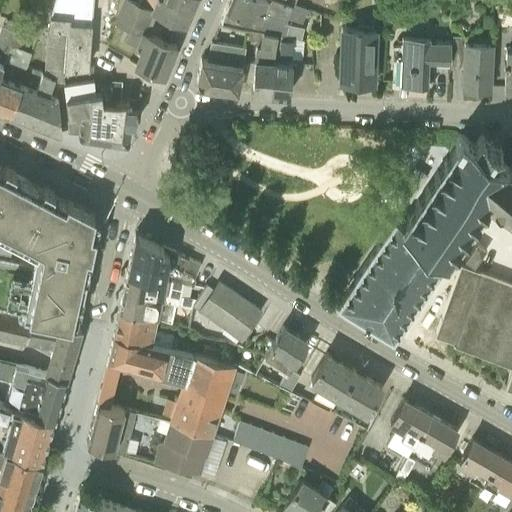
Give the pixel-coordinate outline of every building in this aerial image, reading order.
[(119,0),(117,7),(119,8),(119,7),(152,21),(156,12),(185,22),(194,0),(140,0),(140,2),(136,0),(119,0)] [(226,0),(225,4),(220,21),(241,27),(249,28),(249,26),(276,32),(284,34),(288,24),(283,22),(285,15),(302,21),(308,8),(294,3),(290,1),(285,0),(226,0)] [(147,34),(152,21),(119,7),(119,8),(114,20),(130,27),(125,41),(142,47),(136,62),(164,74),(176,45),(147,34)] [(63,30),(63,66),(88,66),(91,22),(70,20),(71,16),(49,14),(48,26),(47,26),(47,28),(63,30)] [(9,42),(15,30),(18,22),(7,18),(4,25),(2,24),(0,29),(0,66),(3,61),(7,47),(9,42)] [(251,90),(270,91),(274,59),(273,48),(276,32),(249,26),(249,28),(247,37),(260,39),(259,44),(256,44),(251,90)] [(7,110),(9,111),(62,131),(58,97),(65,97),(63,81),(63,66),(63,30),(47,28),(44,71),(27,63),(25,63),(7,110)] [(341,29),(340,54),(340,88),(378,89),(379,32),(341,29)] [(15,30),(10,42),(20,46),(25,35),(17,31),(15,30)] [(284,35),(284,34),(276,32),(273,48),(274,59),(270,91),(288,93),(293,37),(284,35)] [(450,62),(450,41),(430,40),(430,36),(402,34),(400,79),(400,83),(427,84),(428,61),(450,62)] [(201,57),(196,78),(199,81),(201,83),(237,88),(239,79),(243,60),(245,46),(213,40),(209,39),(207,58),(201,57)] [(31,50),(20,46),(9,42),(7,47),(3,61),(0,66),(0,107),(7,110),(25,63),(27,63),(31,50)] [(464,44),(462,92),(492,94),(495,46),(464,44)] [(93,66),(88,66),(63,66),(63,81),(65,97),(65,96),(68,119),(68,129),(79,130),(82,117),(84,117),(83,106),(99,106),(98,94),(92,95),(91,87),(95,87),(94,83),(94,76),(93,66)] [(82,134),(109,139),(112,105),(112,100),(108,99),(109,85),(95,87),(91,87),(92,95),(98,94),(99,106),(83,106),(84,117),(82,117),(79,130),(82,134)] [(135,122),(136,111),(137,107),(129,106),(130,99),(117,100),(112,100),(112,105),(109,139),(124,141),(128,138),(130,121),(135,122)] [(462,134),(458,132),(454,139),(457,141),(402,222),(395,217),(391,224),(443,260),(481,205),(503,219),(509,211),(492,193),(511,169),(495,157),(501,148),(481,133),(475,142),(462,134)] [(0,224),(44,246),(38,265),(32,289),(27,314),(75,323),(95,232),(90,230),(94,212),(67,198),(66,200),(53,193),(54,191),(43,186),(42,188),(15,173),(16,171),(5,166),(4,169),(0,166),(0,224)] [(511,213),(511,168),(511,169),(492,193),(509,211),(511,213)] [(337,302),(392,335),(443,260),(391,224),(337,302)] [(201,262),(135,230),(127,269),(184,279),(183,281),(195,284),(196,279),(194,278),(201,262)] [(474,266),(486,248),(477,242),(465,259),(474,266)] [(0,307),(27,313),(37,267),(38,265),(0,257),(0,307)] [(511,282),(480,270),(480,271),(460,263),(434,333),(511,362),(511,367),(506,383),(511,384),(511,282)] [(163,299),(179,303),(180,298),(183,281),(184,279),(127,269),(123,289),(158,297),(161,297),(163,299)] [(235,340),(239,335),(241,337),(260,307),(219,279),(198,308),(225,326),(222,330),(235,340)] [(123,289),(114,332),(165,344),(170,346),(173,335),(154,330),(157,317),(170,321),(173,308),(178,309),(182,309),(182,305),(182,304),(179,303),(163,299),(161,297),(158,297),(123,289)] [(0,331),(52,344),(44,370),(66,376),(81,324),(75,323),(27,314),(0,307),(0,331)] [(283,324),(265,355),(279,364),(277,367),(285,373),(279,383),(290,389),(300,374),(290,368),(307,339),(283,324)] [(165,344),(114,332),(107,358),(118,361),(158,371),(165,344)] [(170,346),(165,344),(158,371),(184,378),(192,351),(177,348),(170,346)] [(327,351),(326,350),(310,375),(338,392),(353,367),(327,351)] [(184,378),(178,396),(220,409),(229,384),(236,362),(192,351),(184,378)] [(0,399),(54,415),(66,376),(44,370),(16,362),(0,358),(0,399)] [(103,372),(115,375),(116,370),(118,361),(107,358),(103,372)] [(366,409),(381,383),(380,382),(380,383),(353,367),(338,392),(366,409)] [(108,404),(111,392),(99,389),(96,401),(108,404)] [(178,396),(171,420),(211,433),(218,412),(219,413),(220,409),(178,396)] [(414,440),(430,412),(403,396),(391,419),(405,428),(402,432),(414,440)] [(0,443),(41,457),(54,415),(0,399),(0,443)] [(96,401),(87,440),(125,450),(129,437),(136,411),(108,404),(96,401)] [(456,427),(430,412),(414,440),(427,448),(430,442),(443,450),(456,427)] [(211,433),(171,420),(168,419),(163,437),(158,439),(153,458),(167,461),(197,470),(203,451),(204,451),(211,433)] [(309,446),(238,420),(231,439),(233,440),(251,447),(302,467),(309,446)] [(499,452),(472,436),(459,459),(473,467),(470,473),(482,480),(499,452)] [(408,451),(407,450),(392,442),(388,450),(391,457),(394,459),(387,470),(394,475),(407,452),(408,451)] [(0,509),(9,511),(24,511),(41,457),(0,443),(0,509)] [(407,452),(400,464),(394,475),(401,479),(414,456),(407,452)] [(511,459),(499,452),(482,480),(495,488),(498,483),(511,491),(511,489),(511,459)] [(300,511),(313,511),(329,488),(319,481),(316,486),(300,476),(285,501),(301,511),(300,511)] [(146,511),(79,489),(72,511),(146,511)] [(367,511),(355,503),(350,510),(343,504),(336,511),(367,511)]
